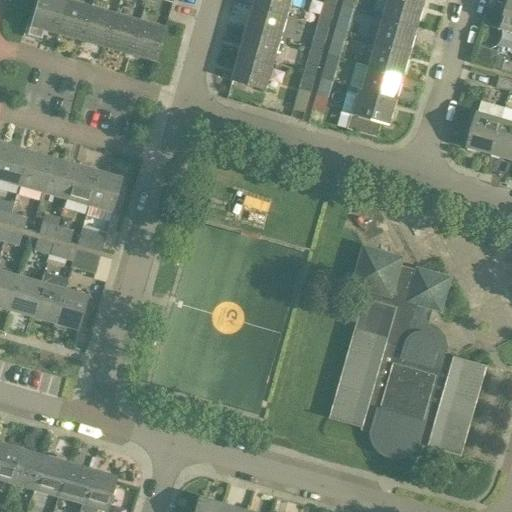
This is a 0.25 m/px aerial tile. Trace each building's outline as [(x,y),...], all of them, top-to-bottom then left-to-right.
[(29,19),(24,35),(41,40),(43,30),(56,34),(57,34),(66,0),(36,0),(31,19),(29,19)] [(66,0),(57,34),(81,41),(91,7),(66,0)] [(172,0),(144,0),(140,16),(147,18),(151,3),(153,3),(153,0),(162,0),(171,2),(172,0)] [(291,0),(255,0),(253,6),(287,16),(291,0)] [(356,0),(342,0),(341,5),(354,9),(356,0)] [(388,0),(384,18),(418,27),(425,2),(417,0),(388,0)] [(511,32),(511,0),(509,0),(501,29),(511,32)] [(336,4),(324,1),(317,25),(329,28),(336,4)] [(334,30),(347,33),(354,9),(341,5),(334,30)] [(287,16),(253,6),(246,31),(280,40),(287,16)] [(91,7),(81,41),(105,48),(115,14),(91,7)] [(115,14),(105,48),(129,55),(139,21),(115,14)] [(377,42),(411,51),(418,27),(384,18),(377,42)] [(139,21),(129,55),(154,62),(164,28),(139,21)] [(322,52),(329,29),(329,28),(317,25),(310,49),(322,52)] [(328,54),(340,57),(347,33),(334,30),(328,54)] [(280,40),(246,31),(239,55),(273,65),(280,40)] [(370,66),(404,76),(411,51),(377,42),(370,66)] [(315,77),(318,69),(322,52),(310,49),(304,73),(315,77)] [(321,78),(333,82),(340,57),(328,54),(321,78)] [(273,65),(239,55),(232,80),(266,90),(273,65)] [(511,61),(504,60),(501,71),(511,73),(511,61)] [(360,89),(397,100),(397,99),(404,76),(370,66),(363,90),(360,89)] [(309,98),(315,77),(304,73),(297,95),(309,98)] [(511,79),(499,76),(495,87),(509,92),(511,82),(511,79)] [(327,103),(333,82),(321,78),(315,100),(327,103)] [(397,100),(360,89),(358,96),(356,96),(351,114),(390,125),(397,100)] [(491,154),(501,119),(477,113),(467,148),(491,154)] [(511,160),(511,122),(501,119),(491,154),(511,160)] [(5,145),(0,161),(0,181),(18,187),(28,151),(5,145)] [(28,151),(18,187),(40,193),(51,158),(28,151)] [(51,158),(40,193),(64,200),(74,164),(51,158)] [(74,164),(64,200),(87,207),(97,171),(74,164)] [(121,178),(97,171),(87,207),(88,207),(109,213),(111,213),(121,178)] [(0,210),(0,222),(7,225),(10,214),(0,210)] [(23,229),(26,218),(10,214),(7,225),(23,229)] [(39,228),(37,227),(35,233),(53,238),(56,227),(41,222),(39,228)] [(69,242),(72,231),(56,227),(53,238),(69,242)] [(76,244),(101,252),(105,235),(81,228),(76,244)] [(17,247),(21,235),(5,231),(2,242),(17,247)] [(51,244),(36,240),(33,251),(47,255),(48,255),(51,244)] [(361,289),(332,419),(373,428),(368,449),(413,459),(416,443),(465,454),(485,362),(443,353),(451,321),(441,319),(451,274),(404,263),(406,253),(359,243),(350,286),(361,289)] [(64,260),(63,260),(66,248),(51,244),(48,255),(47,255),(45,262),(62,267),(64,260)] [(99,258),(75,251),(70,267),(94,274),(99,258)] [(0,270),(0,309),(7,311),(18,275),(0,270)] [(31,318),(54,325),(64,289),(67,279),(44,272),(41,282),(31,318)] [(18,275),(7,311),(31,318),(41,282),(18,275)] [(87,295),(64,289),(54,325),(77,331),(87,295)] [(0,444),(0,480),(9,483),(19,450),(0,444)] [(19,450),(9,483),(33,490),(43,457),(19,450)] [(56,456),(52,460),(43,457),(33,490),(57,497),(67,464),(65,463),(64,458),(56,456)] [(67,464),(57,497),(81,504),(91,471),(67,464)] [(78,511),(96,511),(97,508),(106,511),(115,478),(91,471),(81,504),(78,511)] [(219,511),(222,504),(197,497),(192,511),(219,511)]
